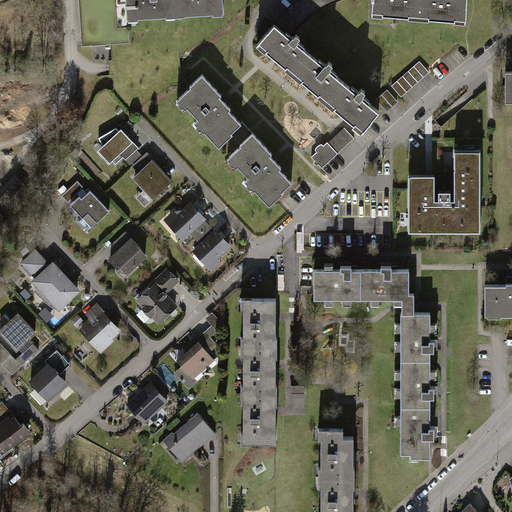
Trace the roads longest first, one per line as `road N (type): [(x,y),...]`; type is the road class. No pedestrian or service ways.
road 1 (residential): [(511,30),(262,252)]
road 2 (residential): [(262,252),(138,121)]
road 3 (residential): [(154,350),(53,240)]
road 4 (residential): [(57,436),(154,350)]
road 5 (unclassified): [(511,427),(421,511)]
